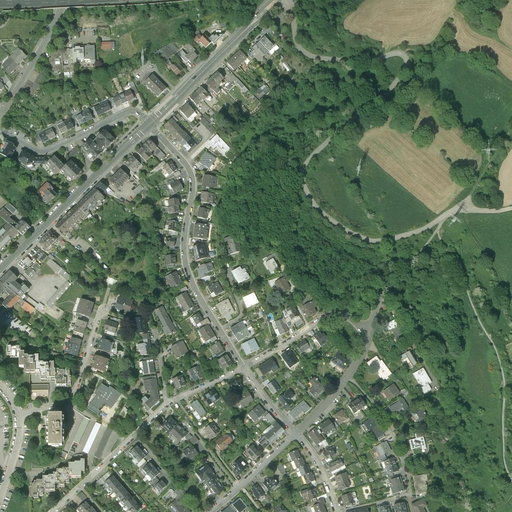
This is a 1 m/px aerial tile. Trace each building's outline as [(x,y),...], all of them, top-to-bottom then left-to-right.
[(227,28),(225,23),(219,25),(222,31),(227,28)] [(188,39),(189,38),(192,41),(193,41),(199,36),(200,35),(199,32),(187,35),(188,39)] [(199,36),(193,41),(198,46),(200,43),(206,50),(212,44),(204,36),(201,38),(199,36)] [(257,41),(257,42),(258,42),(266,50),(270,46),(261,37),(257,41)] [(186,59),(191,65),(198,59),(195,55),(196,53),(186,42),(182,46),(191,55),(186,59)] [(266,50),(258,42),(257,42),(252,47),(253,49),(250,53),(257,60),(260,60),(262,59),(262,56),(267,51),(266,50)] [(178,52),(171,44),(153,55),(166,69),(171,64),(168,61),(178,52)] [(95,47),(84,48),(84,60),(84,61),(90,61),(90,62),(96,62),(95,47)] [(76,60),(84,60),(84,48),(72,48),(73,50),(73,66),(77,66),(76,60)] [(14,55),(10,59),(18,67),(27,58),(18,49),(13,54),(14,55)] [(73,50),(62,51),(63,62),(68,62),(68,67),(63,67),(63,73),(63,74),(74,74),(73,66),(73,50)] [(240,50),(235,55),(243,62),(247,58),(245,57),(240,50)] [(58,52),(52,52),(52,60),(50,60),(50,69),(53,69),(53,73),(63,73),(63,67),(63,62),(62,51),(57,51),(58,52)] [(235,55),(231,59),(238,66),(243,62),(235,55)] [(132,71),(135,76),(155,64),(152,58),(132,71)] [(19,67),(18,67),(10,59),(2,67),(10,76),(19,67)] [(234,71),(238,66),(231,59),(227,63),(234,71)] [(184,72),(177,65),(171,71),(178,78),(184,72)] [(27,96),(32,99),(48,73),(42,70),(34,84),(35,84),(32,89),(31,88),(27,96)] [(217,72),(211,77),(219,86),(222,84),(220,81),(223,78),(217,72)] [(152,75),(144,83),(157,98),(166,89),(152,75)] [(217,89),(219,86),(211,77),(205,83),(208,86),(211,90),(211,89),(214,92),(216,94),(219,91),(217,89)] [(245,92),(248,90),(236,78),(234,80),(245,92)] [(264,84),(259,88),(262,91),(268,98),(272,94),(264,84)] [(201,87),(195,93),(202,100),(203,101),(209,96),(201,87)] [(130,92),(125,94),(128,101),(134,99),(130,92)] [(196,105),(202,100),(195,93),(189,98),(196,105)] [(125,94),(119,97),(122,104),(128,101),(125,94)] [(116,107),(122,104),(119,97),(113,100),(115,105),(116,107)] [(109,108),(115,105),(113,100),(112,98),(106,101),(107,103),(109,108)] [(107,103),(100,106),(104,113),(111,110),(109,108),(107,103)] [(186,103),(182,106),(190,115),(194,112),(187,105),(186,103)] [(190,103),(187,105),(194,112),(197,110),(190,103)] [(98,116),(104,113),(100,106),(94,109),(97,114),(98,116)] [(187,118),(190,115),(182,106),(179,110),(187,118)] [(92,117),(97,114),(94,109),(93,107),(88,109),(89,111),(92,117)] [(89,111),(82,114),(86,122),(93,119),(92,117),(89,111)] [(202,116),(204,118),(209,124),(212,122),(204,113),(202,116)] [(80,125),(86,122),(82,114),(76,117),(78,123),(80,125)] [(73,126),(78,123),(76,117),(75,116),(69,118),(70,120),(73,126)] [(204,118),(199,122),(212,135),(216,131),(209,124),(204,118)] [(70,120),(64,123),(68,131),(74,128),(73,126),(70,120)] [(164,127),(167,131),(175,124),(171,120),(164,127)] [(61,134),(68,131),(64,123),(58,126),(60,132),(61,134)] [(179,128),(175,124),(167,131),(171,135),(179,128)] [(54,135),(60,132),(58,126),(57,125),(51,128),(51,129),(54,135)] [(171,135),(175,139),(182,132),(179,128),(171,135)] [(51,129),(45,132),(49,140),(55,137),(54,135),(51,129)] [(97,139),(95,141),(99,146),(103,142),(110,135),(105,131),(101,135),(100,134),(96,138),(97,139)] [(43,143),(49,140),(45,132),(39,135),(41,141),(43,143)] [(175,139),(179,143),(186,136),(182,132),(175,139)] [(36,143),(41,141),(39,135),(38,134),(33,136),(36,143)] [(110,135),(103,142),(106,146),(108,147),(115,140),(110,135)] [(216,135),(207,143),(213,149),(216,146),(224,154),(229,149),(216,135)] [(190,140),(186,136),(179,143),(182,147),(189,140),(190,140)] [(96,149),(99,146),(95,141),(93,143),(90,140),(82,148),(89,155),(96,149)] [(194,145),(189,140),(182,147),(187,152),(194,145)] [(149,141),(143,147),(150,154),(156,148),(149,141)] [(99,153),(106,146),(103,142),(99,146),(96,149),(99,153)] [(12,143),(6,153),(15,158),(21,148),(12,143)] [(68,155),(70,160),(73,159),(72,158),(75,157),(75,156),(78,154),(77,154),(80,152),(77,147),(74,148),(75,149),(72,151),(73,152),(70,153),(70,154),(68,155)] [(151,156),(150,154),(143,147),(137,153),(139,156),(144,161),(145,162),(151,156)] [(100,154),(99,153),(96,149),(89,155),(94,160),(100,154)] [(31,166),(33,163),(36,158),(37,155),(27,151),(22,162),(31,166)] [(157,156),(161,160),(165,156),(161,152),(157,156)] [(198,162),(208,169),(215,158),(205,152),(198,162)] [(47,164),(45,166),(56,176),(61,171),(64,168),(53,157),(50,161),(47,164)] [(132,158),(128,161),(135,169),(139,165),(135,161),(132,158)] [(132,172),(135,169),(128,161),(124,165),(132,172)] [(166,165),(163,167),(169,175),(177,170),(171,161),(166,165)] [(70,162),(64,168),(61,171),(65,174),(64,175),(64,176),(66,178),(67,177),(72,181),(73,180),(75,180),(78,176),(81,172),(70,162)] [(120,170),(109,181),(117,190),(128,179),(120,170)] [(203,175),(200,186),(201,186),(209,188),(214,189),(216,178),(203,175)] [(174,183),(170,185),(174,194),(183,190),(179,181),(174,183)] [(42,200),(44,198),(49,203),(57,195),(53,190),(54,189),(48,182),(38,192),(38,193),(36,195),(37,197),(39,199),(42,200)] [(101,184),(95,189),(101,195),(107,190),(101,184)] [(133,191),(136,195),(143,188),(140,185),(133,191)] [(95,189),(80,204),(88,212),(92,209),(93,211),(102,202),(101,202),(104,199),(101,195),(95,189)] [(201,192),(199,202),(212,204),(214,194),(212,194),(201,192)] [(169,200),(170,207),(179,206),(180,206),(179,199),(169,200)] [(0,217),(7,224),(11,226),(14,222),(9,218),(16,210),(8,204),(0,211),(0,217)] [(90,214),(88,212),(80,204),(77,207),(73,211),(72,210),(71,211),(68,214),(78,225),(90,214)] [(180,213),(179,206),(170,207),(169,208),(170,215),(180,213)] [(198,208),(196,218),(206,220),(207,214),(208,214),(209,211),(198,208)] [(67,236),(78,225),(68,214),(65,217),(64,218),(65,220),(60,225),(57,227),(60,231),(63,234),(64,233),(67,236)] [(17,225),(14,222),(11,226),(18,233),(22,236),(29,228),(21,220),(17,225)] [(170,222),(168,231),(176,232),(177,223),(176,223),(170,222)] [(7,224),(0,230),(0,239),(5,245),(18,233),(11,226),(7,224)] [(122,231),(125,234),(130,228),(127,225),(122,231)] [(194,225),(192,239),(206,241),(208,226),(194,225)] [(50,232),(44,238),(51,245),(57,239),(50,232)] [(45,250),(51,245),(44,238),(39,243),(45,250)] [(231,238),(223,240),(224,243),(228,242),(230,251),(228,251),(230,255),(241,252),(238,242),(236,242),(235,239),(232,240),(231,238)] [(192,247),(195,261),(209,258),(205,244),(192,247)] [(266,258),(268,262),(273,260),(274,262),(280,258),(276,252),(266,258)] [(175,255),(166,256),(167,265),(174,264),(176,264),(175,255)] [(23,262),(28,267),(32,262),(28,257),(23,262)] [(71,277),(52,261),(50,259),(46,263),(67,280),(67,281),(71,277)] [(265,264),(271,274),(279,270),(274,262),(273,260),(268,262),(265,264)] [(37,262),(31,268),(34,272),(40,266),(37,262)] [(197,270),(200,280),(208,277),(211,277),(209,273),(214,271),(211,263),(204,266),(203,265),(198,267),(198,269),(197,270)] [(35,272),(34,272),(31,268),(30,267),(24,273),(29,278),(35,272)] [(239,268),(231,273),(237,285),(245,281),(249,279),(244,270),(241,272),(239,268)] [(16,277),(10,271),(0,280),(0,281),(20,298),(24,294),(29,290),(24,285),(22,287),(20,286),(14,281),(17,278),(16,277)] [(182,283),(176,273),(171,275),(166,278),(169,285),(170,284),(172,288),(182,283)] [(279,280),(274,283),(275,285),(280,295),(290,289),(286,282),(289,280),(287,276),(279,280)] [(268,282),(269,286),(272,286),(275,285),(274,283),(279,280),(278,278),(268,282)] [(71,284),(67,281),(67,280),(46,304),(51,308),(71,284)] [(0,281),(0,294),(5,290),(10,296),(2,305),(8,310),(10,308),(19,299),(20,298),(0,281)] [(217,283),(207,289),(211,295),(209,296),(211,299),(223,293),(217,283)] [(177,298),(182,305),(190,300),(186,293),(177,298)] [(38,304),(24,294),(20,298),(35,309),(36,307),(38,304)] [(242,299),(247,308),(258,303),(254,294),(242,299)] [(122,310),(123,309),(126,299),(119,297),(115,308),(122,310)] [(35,309),(20,298),(19,299),(25,304),(22,307),(31,314),(35,309)] [(126,298),(126,299),(123,309),(130,311),(133,300),(126,298)] [(81,299),(76,313),(82,315),(89,317),(94,303),(81,299)] [(216,305),(219,312),(231,306),(227,299),(216,305)] [(194,307),(190,300),(182,305),(186,312),(194,307)] [(302,306),(307,317),(316,313),(314,308),(317,306),(314,300),(302,306)] [(234,313),(231,306),(219,312),(222,319),(224,318),(229,315),(234,313)] [(290,319),(298,315),(293,306),(286,310),(290,319)] [(163,328),(167,336),(176,331),(163,307),(155,311),(158,316),(165,327),(163,328)] [(10,308),(8,310),(16,317),(17,315),(17,314),(18,313),(10,308)] [(384,320),(387,324),(393,321),(387,312),(383,314),(386,319),(384,320)] [(199,313),(190,319),(192,323),(194,321),(197,325),(200,323),(204,321),(199,313)] [(148,317),(134,319),(137,334),(148,332),(146,322),(149,321),(148,317)] [(274,322),(280,335),(288,332),(285,324),(283,325),(281,319),(274,322)] [(77,320),(76,326),(85,329),(87,323),(83,322),(77,320)] [(110,321),(107,320),(104,330),(114,333),(117,324),(110,321)] [(385,334),(391,331),(397,327),(398,326),(394,320),(393,321),(387,324),(382,327),(385,334)] [(229,329),(233,336),(245,328),(241,322),(229,329)] [(199,331),(203,337),(212,331),(208,325),(206,327),(199,331)] [(84,334),(85,329),(76,326),(74,331),(84,334)] [(401,334),(397,327),(391,331),(394,337),(393,338),(397,344),(402,341),(401,339),(404,337),(402,333),(401,334)] [(247,332),(245,328),(233,336),(237,342),(249,335),(247,332)] [(72,337),(82,340),(84,334),(74,331),(72,337)] [(215,337),(212,331),(203,337),(206,343),(210,340),(215,337)] [(319,331),(312,337),(320,347),(329,341),(323,333),(321,334),(319,331)] [(72,337),(70,343),(80,346),(82,340),(72,337)] [(101,339),(98,349),(104,351),(109,353),(113,342),(107,341),(101,339)] [(253,339),(240,346),(246,355),(258,349),(253,339)] [(304,340),(296,346),(301,354),(309,348),(306,343),(304,340)] [(183,341),(171,347),(177,359),(189,353),(183,341)] [(77,356),(80,346),(70,343),(68,342),(65,353),(77,356)] [(152,354),(150,343),(144,344),(138,345),(139,350),(141,349),(142,356),(152,354)] [(210,348),(215,355),(223,350),(218,343),(210,348)] [(20,366),(25,366),(25,355),(25,351),(21,351),(21,345),(18,345),(18,347),(11,347),(11,346),(7,346),(7,353),(11,353),(11,355),(16,355),(16,358),(20,358),(20,366)] [(401,352),(402,355),(410,351),(411,350),(410,347),(401,352)] [(280,356),(289,368),(298,362),(288,349),(280,356)] [(402,355),(399,357),(401,361),(405,359),(408,365),(407,366),(409,369),(410,370),(413,368),(412,368),(419,364),(417,360),(415,361),(410,351),(402,355)] [(334,364),(342,370),(349,361),(337,352),(330,362),(331,362),(334,364)] [(28,355),(25,355),(25,366),(26,366),(26,373),(41,372),(41,362),(39,362),(39,355),(35,355),(35,356),(28,356),(28,355)] [(227,355),(218,361),(220,364),(224,370),(233,364),(227,355)] [(94,361),(92,368),(105,373),(109,360),(104,359),(94,356),(92,361),(94,361)] [(373,367),(380,362),(376,357),(366,364),(370,369),(373,367)] [(272,359),(257,368),(262,376),(271,370),(273,373),(278,370),(272,359)] [(144,375),(155,373),(153,361),(144,362),(139,363),(140,368),(143,367),(144,375)] [(391,374),(381,361),(380,362),(373,367),(383,380),(391,374)] [(44,362),(41,362),(41,372),(42,380),(56,380),(56,369),(55,369),(55,362),(50,362),(51,363),(44,363),(44,362)] [(201,366),(189,371),(194,382),(204,377),(201,372),(203,371),(201,366)] [(59,369),(56,369),(56,380),(57,380),(57,385),(71,384),(71,376),(70,376),(70,369),(66,369),(66,370),(59,370),(59,369)] [(423,369),(413,375),(417,382),(419,381),(423,387),(427,385),(431,383),(423,369)] [(182,376),(172,380),(176,390),(186,385),(182,376)] [(334,380),(330,376),(326,380),(330,384),(334,380)] [(238,378),(227,384),(229,389),(235,386),(237,391),(242,388),(240,384),(241,383),(238,378)] [(325,390),(314,378),(309,382),(313,388),(308,392),(315,399),(325,390)] [(146,391),(151,391),(158,389),(156,379),(144,381),(145,384),(146,391)] [(273,381),(266,386),(273,395),(279,390),(273,381)] [(109,389),(102,384),(95,394),(97,395),(91,404),(99,410),(104,403),(111,409),(121,394),(110,387),(109,389)] [(400,394),(393,384),(382,392),(388,401),(400,394)] [(159,400),(158,389),(151,391),(152,397),(145,403),(150,409),(159,400)] [(213,390),(203,397),(208,405),(219,399),(213,390)] [(289,390),(277,399),(285,409),(288,406),(291,404),(289,400),(294,396),(289,390)] [(252,401),(247,392),(236,398),(241,407),(252,401)] [(360,398),(354,402),(359,410),(365,406),(360,398)] [(388,409),(392,415),(402,408),(404,411),(408,409),(402,399),(398,402),(388,409)] [(205,413),(196,400),(190,405),(194,412),(195,411),(199,417),(205,413)] [(146,413),(150,409),(145,403),(143,401),(140,403),(143,407),(141,409),(146,413)] [(297,406),(288,414),(293,420),(302,412),(304,414),(310,409),(303,401),(297,406)] [(353,414),(359,410),(354,402),(348,406),(353,414)] [(258,406),(247,415),(254,422),(262,415),(264,413),(258,406)] [(421,408),(411,414),(417,424),(427,418),(421,408)] [(333,416),(337,421),(339,425),(347,419),(341,410),(333,416)] [(48,414),(48,447),(62,446),(62,428),(63,428),(63,425),(62,425),(62,414),(48,414)] [(275,422),(268,414),(264,418),(266,420),(267,420),(271,425),(275,422)] [(363,424),(367,431),(370,429),(377,425),(379,424),(375,416),(363,424)] [(162,426),(169,432),(177,424),(171,417),(166,422),(162,426)] [(74,442),(79,444),(90,420),(85,418),(74,442)] [(328,420),(319,426),(326,435),(329,433),(334,429),(331,425),(328,420)] [(273,428),(270,431),(277,438),(284,432),(275,422),(271,425),(273,428)] [(96,423),(81,455),(87,455),(101,425),(96,423)] [(203,430),(207,434),(215,428),(212,423),(203,430)] [(187,434),(177,424),(169,432),(176,440),(173,443),(176,445),(187,434)] [(384,435),(377,425),(370,429),(377,440),(384,435)] [(113,430),(107,428),(94,457),(99,459),(113,430)] [(219,432),(215,428),(207,434),(210,438),(219,432)] [(316,446),(323,441),(315,429),(312,431),(307,434),(316,446)] [(270,431),(264,437),(270,444),(277,438),(270,431)] [(409,441),(411,450),(421,448),(422,451),(426,450),(421,433),(414,434),(415,439),(409,441)] [(225,434),(214,442),(221,452),(226,448),(225,446),(231,442),(225,434)] [(190,439),(194,445),(199,441),(195,435),(192,437),(190,439)] [(264,449),(270,444),(264,437),(260,440),(259,438),(256,441),(264,449)] [(386,442),(374,448),(379,457),(384,455),(390,451),(386,442)] [(244,452),(253,461),(260,454),(252,445),(244,452)] [(192,446),(183,453),(186,456),(189,461),(198,454),(192,446)] [(128,456),(130,454),(134,450),(131,448),(125,453),(128,456)] [(130,454),(134,459),(140,453),(136,448),(134,450),(130,454)] [(331,449),(322,454),(326,460),(326,461),(335,455),(331,449)] [(292,462),(293,462),(300,459),(297,451),(288,454),(292,462)] [(145,458),(140,453),(134,459),(139,463),(145,458)] [(296,469),(298,469),(305,466),(302,458),(300,459),(293,462),(296,469)] [(382,463),(385,469),(395,465),(393,458),(387,461),(382,463)] [(247,467),(239,459),(233,465),(237,469),(233,472),(237,476),(247,467)] [(69,463),(69,468),(69,471),(71,471),(71,477),(81,476),(81,472),(85,472),(84,460),(81,460),(81,462),(75,462),(75,463),(69,463)] [(328,466),(331,472),(340,468),(343,466),(340,460),(328,466)] [(141,471),(142,471),(148,465),(146,462),(139,468),(141,471)] [(285,471),(280,464),(275,467),(281,475),(285,471)] [(142,471),(147,476),(154,470),(149,465),(148,465),(142,471)] [(197,473),(205,484),(215,476),(207,465),(197,473)] [(301,477),(302,476),(310,473),(306,465),(305,466),(298,469),(301,477)] [(398,471),(395,465),(385,469),(388,475),(392,474),(398,471)] [(71,479),(71,477),(71,471),(69,471),(69,468),(63,468),(63,469),(57,469),(57,473),(57,484),(59,484),(59,485),(64,485),(64,481),(69,481),(69,479),(71,479)] [(158,475),(154,470),(147,476),(151,481),(154,479),(158,475)] [(98,489),(105,483),(113,476),(110,471),(94,485),(98,489)] [(55,484),(57,484),(57,473),(53,473),(53,475),(49,475),(49,476),(43,476),(43,480),(43,484),(45,484),(45,490),(55,490),(55,484)] [(311,473),(310,473),(302,476),(306,484),(314,481),(311,473)] [(334,478),(337,485),(346,481),(345,477),(347,476),(346,473),(334,478)] [(426,475),(412,478),(416,495),(426,493),(427,493),(425,482),(427,481),(426,475)] [(105,483),(109,488),(117,481),(113,476),(105,483)] [(205,484),(209,489),(219,481),(215,476),(205,484)] [(278,486),(271,477),(262,484),(269,492),(278,486)] [(400,478),(393,480),(388,481),(390,488),(402,485),(400,478)] [(45,492),(45,490),(45,484),(43,484),(43,480),(36,480),(36,481),(34,481),(34,484),(31,484),(31,487),(29,487),(29,497),(33,497),(33,496),(38,496),(38,493),(43,493),(43,492),(45,492)] [(121,485),(117,481),(109,488),(113,492),(121,485)] [(226,489),(219,481),(209,489),(215,497),(226,489)] [(349,487),(346,481),(337,485),(339,491),(349,487)] [(158,484),(154,488),(159,493),(165,487),(161,482),(158,484)] [(125,490),(121,485),(113,492),(117,497),(125,490)] [(257,500),(263,495),(256,485),(250,490),(253,493),(252,494),(257,500)] [(404,491),(402,485),(390,488),(392,495),(397,493),(404,491)] [(176,500),(176,501),(184,495),(179,489),(174,492),(177,496),(177,498),(177,499),(176,500)] [(309,489),(299,493),(301,498),(307,495),(309,501),(315,499),(317,498),(315,493),(316,492),(315,489),(310,491),(309,489)] [(129,495),(125,490),(117,497),(121,502),(129,495)] [(341,497),(344,507),(350,505),(354,503),(353,500),(356,499),(356,498),(354,492),(350,494),(341,497)] [(78,497),(84,504),(86,502),(88,500),(82,493),(78,497)] [(121,502),(125,506),(133,499),(129,495),(121,502)] [(189,511),(186,508),(184,509),(181,506),(188,500),(187,499),(188,498),(186,495),(185,496),(184,495),(176,501),(168,508),(171,511),(189,511)] [(125,506),(129,511),(137,504),(133,499),(125,506)] [(318,505),(312,507),(314,511),(325,511),(323,505),(325,505),(323,499),(317,502),(318,505)] [(244,511),(248,509),(240,500),(233,506),(238,511),(244,511)] [(423,500),(410,506),(413,511),(424,511),(423,508),(427,506),(423,500)] [(72,511),(74,511),(77,510),(77,509),(72,502),(67,506),(72,511)] [(78,511),(85,511),(91,508),(86,502),(84,504),(77,509),(77,510),(78,511)] [(394,505),(395,511),(399,511),(406,510),(404,503),(401,503),(394,505)]
